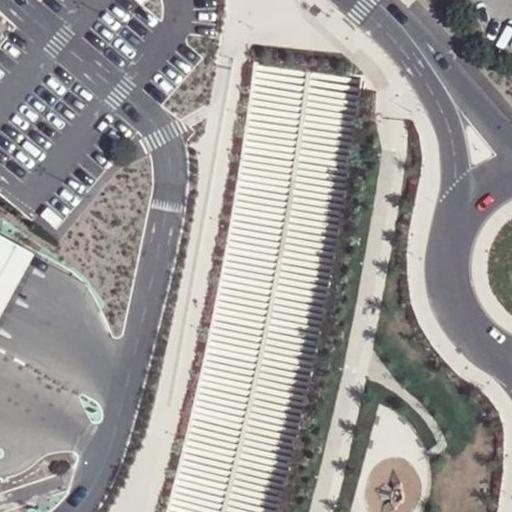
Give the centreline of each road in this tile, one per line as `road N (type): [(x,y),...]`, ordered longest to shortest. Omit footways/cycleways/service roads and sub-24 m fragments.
road 1 (trunk): [(241,511),(287,323),(332,0)]
road 2 (trunk): [(284,0),(241,313),(194,511)]
road 3 (secondary): [(470,206),(450,251),(450,280),(476,333),(511,356)]
road 4 (secondary): [(361,0),(426,57),(450,96)]
